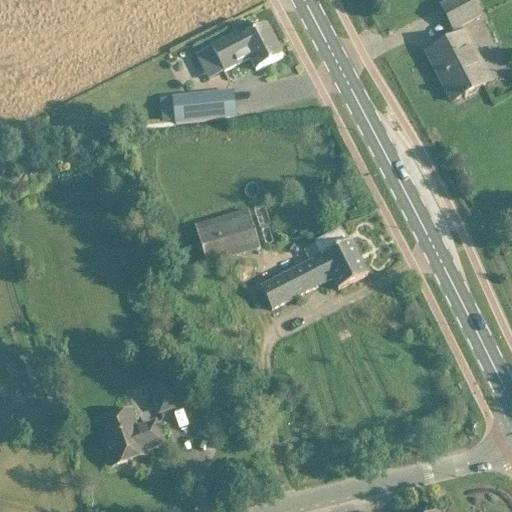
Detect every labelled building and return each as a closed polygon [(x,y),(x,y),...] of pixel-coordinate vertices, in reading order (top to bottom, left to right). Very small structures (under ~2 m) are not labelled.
[(450,33),(483,17),(473,0),(458,0),(438,10),(450,33)] [(250,61),(256,73),(282,59),(266,27),(240,41),(237,35),(211,49),(224,74),(250,61)] [(463,36),(444,45),(426,55),(451,103),(488,85),(463,36)] [(233,93),(160,100),(163,127),(236,119),(233,93)] [(206,267),(259,251),(248,213),(194,229),(206,267)] [(341,231),(323,240),(316,243),(323,256),(261,288),(272,309),(332,278),(339,292),(367,277),(350,243),(348,245),(341,231)] [(21,360),(27,383),(40,379),(34,357),(21,360)] [(182,406),(171,378),(147,387),(158,415),(182,406)] [(12,445),(28,439),(55,429),(47,409),(5,424),(12,445)] [(162,445),(155,427),(135,434),(127,414),(97,425),(113,468),(145,457),(143,452),(162,445)]
